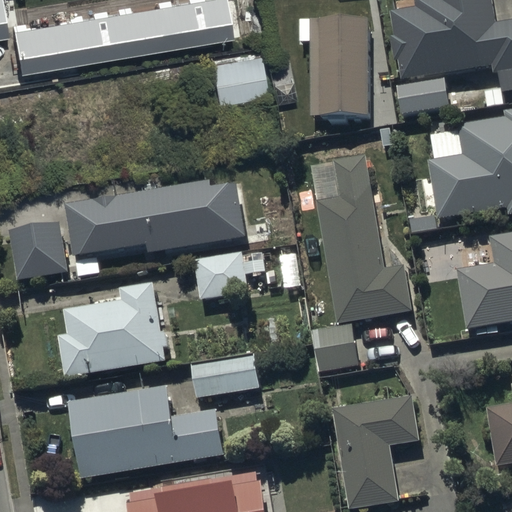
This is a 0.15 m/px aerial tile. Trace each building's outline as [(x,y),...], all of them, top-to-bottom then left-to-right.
[(3,0),(0,0),(0,36),(9,35),(3,0)] [(234,35),(228,0),(182,0),(16,27),(22,70),(234,35)] [(511,20),(498,23),(494,0),(416,0),(417,7),(393,11),(398,38),(392,39),(396,60),(399,59),(403,81),(397,82),(404,117),(451,109),(444,75),(493,66),(494,75),(501,74),(505,92),(511,90),(511,20)] [(369,119),(369,20),(311,20),(311,119),(369,119)] [(260,49),(210,58),(216,100),(267,91),(260,49)] [(58,136),(63,169),(164,153),(158,116),(138,120),(132,82),(67,92),(73,134),(58,136)] [(438,126),(440,133),(432,135),(436,160),(429,161),(438,219),(508,208),(509,214),(511,213),(511,109),(506,111),(506,113),(455,121),(456,124),(438,126)] [(388,271),(369,158),(312,167),(339,322),(415,310),(408,267),(388,271)] [(211,180),(69,205),(78,258),(149,246),(151,254),(248,237),(239,182),(213,186),(211,180)] [(61,222),(13,228),(19,278),(67,272),(61,222)] [(460,266),(471,329),(511,321),(511,234),(492,238),(496,260),(460,266)] [(257,249),(196,259),(202,298),(251,290),(250,286),(273,283),(270,263),(260,265),(257,249)] [(59,336),(66,377),(168,361),(166,348),(170,347),(167,331),(164,331),(156,284),(122,290),(124,300),(65,309),(69,334),(59,336)] [(360,366),(353,324),(313,330),(320,372),(360,366)] [(261,388),(255,354),(193,363),(198,398),(261,388)] [(170,387),(72,403),(84,476),(227,453),(219,408),(175,416),(170,387)] [(414,396),(335,408),(351,511),(401,503),(392,444),(420,440),(414,396)] [(511,403),(489,407),(498,465),(511,463),(511,403)]
